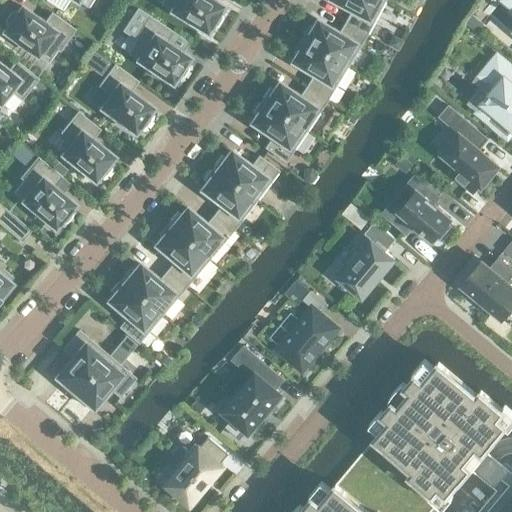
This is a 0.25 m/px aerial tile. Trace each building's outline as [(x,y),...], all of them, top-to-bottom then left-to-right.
[(222,6),(212,0),(162,0),(161,4),(207,31),(210,26),(212,27),(217,25),(221,18),(221,13),(219,11),(222,6)] [(383,0),(333,0),(351,10),(345,21),(367,34),(385,0),(383,0)] [(8,26),(4,31),(48,62),(57,50),(59,51),(75,29),(51,12),(44,23),(22,7),(18,12),(16,10),(10,13),(6,18),(6,24),(8,26)] [(136,37),(127,50),(172,81),(175,76),(178,77),(183,75),(187,69),(187,63),(185,62),(189,56),(166,41),(174,30),(150,13),(134,36),(136,37)] [(477,31),(484,23),(473,14),(466,22),(477,31)] [(308,24),(300,38),(347,66),(367,34),(345,21),(338,33),(317,20),(312,27),(308,24)] [(296,54),(292,61),(313,74),(307,85),(328,99),(347,66),(300,38),(292,52),(296,54)] [(92,50),(87,62),(104,70),(110,58),(92,50)] [(488,100),(478,112),(489,121),(496,113),(511,125),(511,66),(498,54),(493,60),(483,73),(495,83),(499,86),(491,96),(489,95),(486,99),(488,100)] [(0,116),(3,117),(6,117),(8,117),(21,100),(38,78),(16,60),(8,70),(0,64),(0,116)] [(98,86),(111,95),(101,107),(135,131),(139,126),(141,128),(146,125),(150,120),(151,114),(149,112),(152,107),(130,91),(138,81),(114,63),(98,86)] [(270,86),(261,99),(307,130),(328,99),(307,85),(299,96),(278,82),(274,89),(270,86)] [(256,115),(251,122),(272,137),(265,147),(286,161),(307,130),(261,99),(252,113),(256,115)] [(60,132),(72,141),(63,153),(95,179),(99,174),(101,176),(106,174),(111,168),(112,163),(109,161),(113,156),(92,139),(100,129),(78,111),(60,132)] [(459,133),(442,153),(458,166),(452,173),(474,192),(480,185),(481,186),(491,175),(498,167),(499,166),(497,165),(496,163),(479,149),(488,138),(468,122),(461,131),(459,133)] [(222,154),(212,167),(256,200),(280,169),(259,154),(251,165),(231,151),(225,157),(222,154)] [(403,155),(396,164),(406,172),(413,164),(403,155)] [(21,179),(23,180),(13,192),(55,227),(59,222),(61,223),(66,221),(71,216),(72,210),(70,209),(74,204),(53,186),(61,176),(39,158),(21,179)] [(207,182),(201,189),(221,204),(214,214),(233,230),(241,219),(256,200),(212,167),(203,179),(207,182)] [(415,192),(391,221),(407,234),(415,225),(421,230),(420,231),(424,234),(425,233),(433,240),(436,236),(440,240),(452,226),(448,222),(451,219),(432,203),(438,196),(440,198),(440,197),(414,175),(406,185),(415,192)] [(178,211),(168,223),(205,254),(210,258),(225,240),(233,230),(214,214),(206,223),(187,207),(181,214),(178,211)] [(6,209),(0,215),(0,223),(21,241),(31,230),(6,209)] [(350,265),(339,278),(362,298),(395,259),(386,251),(396,239),(375,221),(364,233),(371,239),(360,252),(357,250),(346,262),(350,265)] [(161,238),(156,244),(175,260),(167,270),(186,286),(194,276),(210,258),(205,254),(168,223),(157,235),(161,238)] [(511,255),(511,237),(503,248),(511,255)] [(483,261),(462,286),(502,319),(511,306),(511,285),(511,284),(511,268),(498,257),(490,267),(483,261)] [(0,298),(1,298),(0,297),(0,296),(11,283),(8,281),(12,276),(2,268),(4,265),(0,261),(0,298)] [(131,267),(120,279),(162,314),(186,286),(167,270),(159,280),(140,263),(134,270),(131,267)] [(114,294),(108,300),(128,316),(119,327),(138,343),(162,314),(120,279),(110,291),(114,294)] [(312,307),(278,349),(303,370),(338,328),(321,314),(329,305),(311,290),(303,299),(312,307)] [(60,386),(72,396),(107,354),(79,330),(63,349),(73,357),(57,377),(63,382),(60,386)] [(252,376),(222,411),(232,419),(226,426),(240,438),(246,431),(249,433),(283,394),(276,388),(284,379),(244,345),(233,359),(252,376)] [(107,354),(72,396),(84,406),(87,402),(93,407),(109,388),(119,397),(136,377),(107,354)] [(382,410),(370,424),(380,432),(375,438),(414,470),(410,474),(432,492),(429,495),(443,507),(453,496),(448,491),(460,477),(460,478),(470,466),(470,465),(483,450),(493,439),(493,438),(505,424),(510,428),(511,425),(511,410),(506,405),(503,408),(481,390),(477,394),(439,362),(434,367),(424,359),(413,373),(415,375),(407,385),(403,382),(398,387),(393,393),(389,399),(393,402),(384,412),(382,410)] [(179,472),(168,484),(190,503),(222,465),(220,464),(229,453),(209,436),(200,447),(195,443),(174,468),(179,472)] [(369,511),(336,484),(332,489),(322,481),(310,495),(312,498),(304,507),(300,504),(295,509),(292,511),(369,511)]
